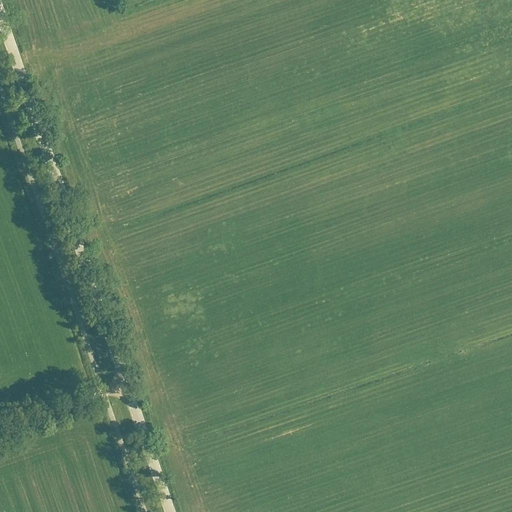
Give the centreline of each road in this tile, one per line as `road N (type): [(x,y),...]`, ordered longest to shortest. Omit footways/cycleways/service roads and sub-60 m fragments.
road 1 (tertiary): [(124,387),(0,24)]
road 2 (unclassified): [(0,432),(124,387)]
road 3 (tertiary): [(166,511),(124,387)]
